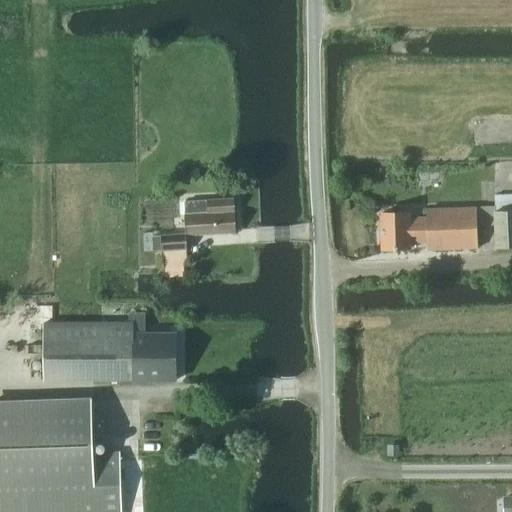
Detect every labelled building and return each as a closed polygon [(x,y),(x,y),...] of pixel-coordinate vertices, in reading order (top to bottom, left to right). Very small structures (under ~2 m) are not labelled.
[(511,246),(511,194),(495,195),(497,247),(511,246)] [(187,235),(235,232),(233,198),(185,202),(187,235)] [(428,249),(478,248),(477,208),(427,209),(427,217),(409,218),(409,212),(382,213),(383,249),(410,248),(410,242),(428,241),(428,249)] [(162,236),(152,236),(153,250),(163,250),(187,248),(186,241),(186,234),(162,236)] [(176,380),(176,333),(146,333),(146,317),(146,315),(129,314),(129,323),(44,323),(45,380),(134,380),(176,380)] [(91,402),(0,404),(0,511),(121,511),(119,453),(96,454),(93,454),(91,402)]
